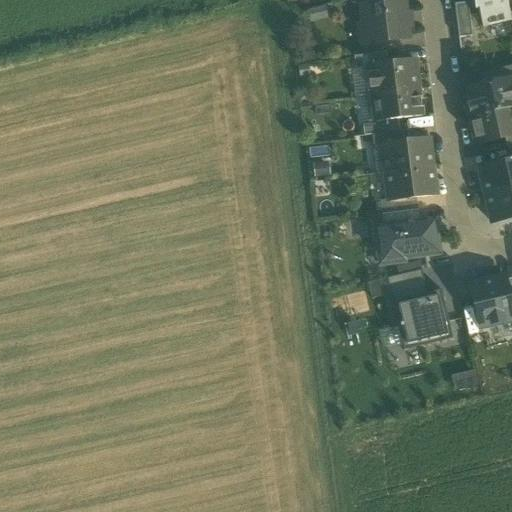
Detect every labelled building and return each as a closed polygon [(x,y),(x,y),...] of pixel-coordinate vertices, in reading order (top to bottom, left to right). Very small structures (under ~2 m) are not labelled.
[(475,0),(482,28),(510,21),(509,15),(508,16),(504,0),(475,0)] [(364,8),(362,8),(366,42),(407,37),(402,3),(394,4),(364,8)] [(467,3),(454,5),(458,38),(471,37),(467,3)] [(386,53),(354,57),(355,70),(367,68),(387,65),(386,53)] [(387,65),(367,68),(371,95),(418,89),(415,62),(387,65)] [(511,66),(484,73),(487,85),(511,78),(511,66)] [(511,78),(487,85),(485,87),(480,88),(478,87),(462,91),(460,94),(462,103),(466,105),(469,118),(511,107),(511,78)] [(418,89),(371,95),(374,122),(374,123),(398,120),(422,117),(418,89)] [(511,107),(469,118),(475,145),(504,138),(511,136),(511,107)] [(398,120),(374,123),(374,122),(362,123),(363,136),(371,136),(399,132),(398,120)] [(399,132),(371,136),(373,148),(381,147),(381,146),(409,143),(407,131),(399,132)] [(409,143),(381,146),(381,147),(384,174),(432,168),(429,141),(409,143)] [(479,170),(485,197),(511,190),(511,162),(510,162),(479,170)] [(432,168),(384,174),(387,201),(415,198),(435,195),(432,168)] [(511,190),(485,197),(492,225),(511,219),(511,190)] [(417,211),(415,198),(387,201),(381,202),(382,216),(417,211)] [(419,223),(417,211),(382,216),(384,227),(419,223)] [(384,227),(375,228),(380,265),(403,262),(403,259),(439,255),(435,221),(419,223),(384,227)] [(386,280),(391,303),(427,294),(421,271),(386,280)] [(479,326),(511,318),(511,310),(509,300),(504,277),(469,285),(479,326)] [(452,340),(440,291),(427,294),(391,303),(403,352),(452,340)] [(473,374),(454,378),(457,390),(476,385),(473,374)]
